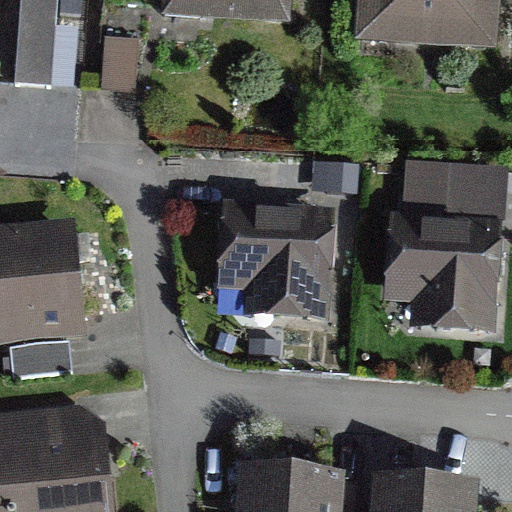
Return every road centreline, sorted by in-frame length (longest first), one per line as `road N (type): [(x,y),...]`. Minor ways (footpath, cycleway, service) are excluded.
road 1 (residential): [(164,406),(511,423)]
road 2 (residential): [(164,406),(136,180),(71,158)]
